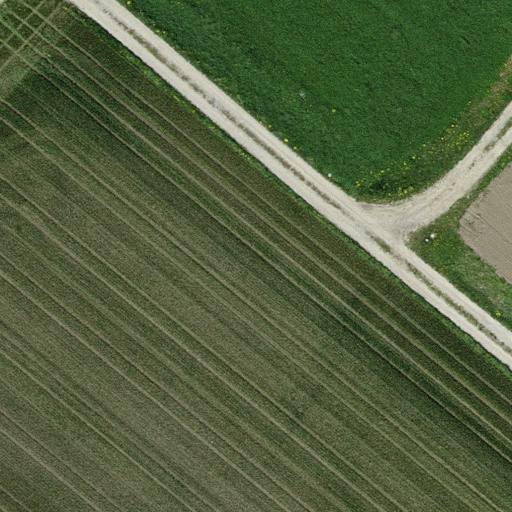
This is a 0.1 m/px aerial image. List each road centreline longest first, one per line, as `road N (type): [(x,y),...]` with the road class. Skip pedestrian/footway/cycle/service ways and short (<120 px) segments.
road 1 (track): [(90,0),(359,227)]
road 2 (track): [(511,353),(359,227)]
road 3 (track): [(359,227),(442,193),(511,120)]
